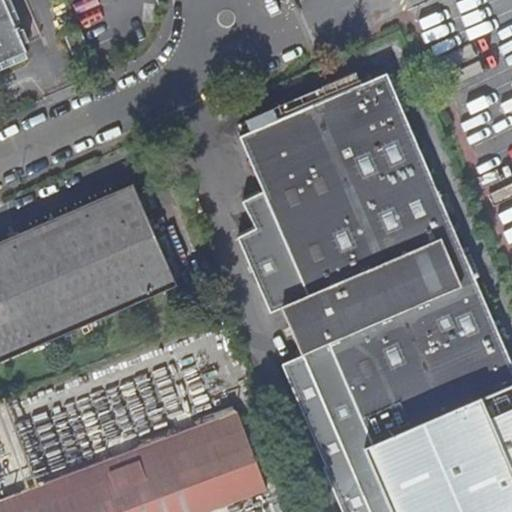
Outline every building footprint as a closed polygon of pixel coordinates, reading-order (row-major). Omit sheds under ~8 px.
[(0,0),(0,70),(33,57),(8,0),(0,0)] [(413,0),(421,17),(460,0),(413,0)] [(84,32),(73,8),(57,15),(68,39),(84,32)] [(511,511),(511,370),(385,76),(238,139),(261,194),(240,204),(252,231),(234,239),(266,315),(282,308),(302,354),(298,356),(367,511),(511,511)] [(0,244),(0,341),(171,276),(134,187),(0,244)] [(171,276),(0,341),(0,362),(176,287),(171,276)] [(234,417),(0,504),(0,511),(211,511),(263,493),(234,417)]
